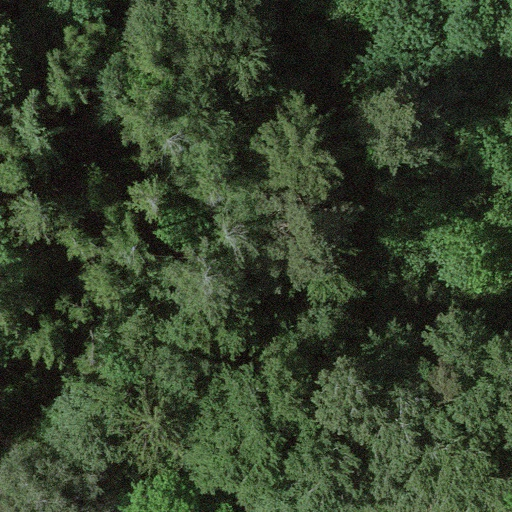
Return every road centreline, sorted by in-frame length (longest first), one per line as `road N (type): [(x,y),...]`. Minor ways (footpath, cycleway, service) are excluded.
road 1 (unclassified): [(124,511),(345,485),(511,481)]
road 2 (track): [(159,0),(49,54),(0,115)]
